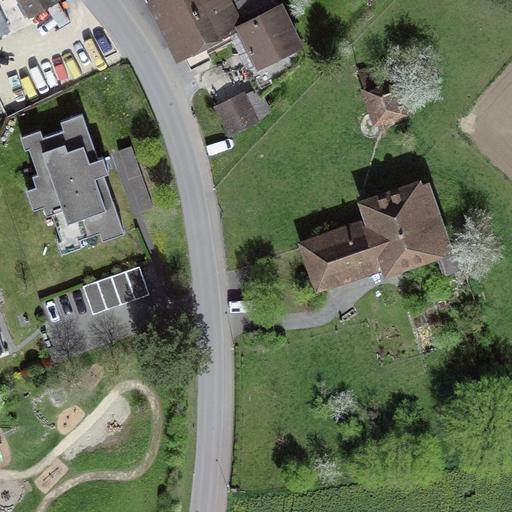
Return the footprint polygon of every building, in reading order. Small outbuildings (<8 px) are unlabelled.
[(23,0),(30,13),(52,0),(23,0)] [(230,0),(157,0),(149,5),(178,64),(239,33),(259,71),(304,49),(282,5),(243,25),(230,0)] [(387,64),(358,73),(375,129),(410,118),(399,83),(393,85),(387,64)] [(244,94),(216,108),(231,138),(259,124),(244,94)] [(41,133),(24,139),(38,177),(34,178),(38,189),(26,193),(35,216),(50,211),(65,250),(101,237),(104,245),(126,236),(105,178),(111,175),(105,160),(100,162),(83,116),(61,124),(65,133),(44,141),(41,133)] [(154,208),(131,146),(118,151),(141,213),(154,208)] [(365,221),(306,241),(321,285),(380,265),(382,272),(443,251),(420,186),(360,207),(365,221)] [(140,268),(84,289),(94,319),(151,298),(140,268)]
